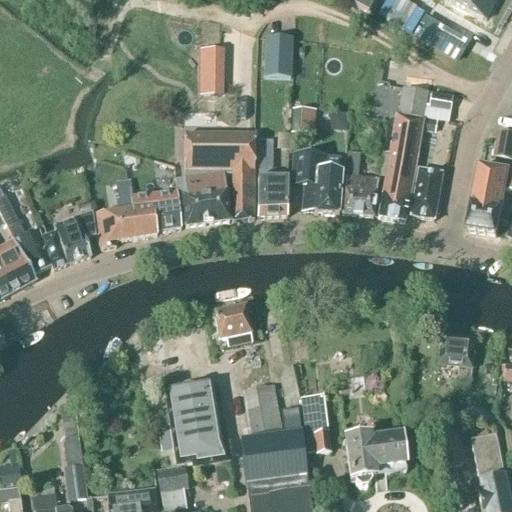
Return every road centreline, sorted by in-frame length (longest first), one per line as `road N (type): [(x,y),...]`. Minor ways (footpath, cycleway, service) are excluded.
road 1 (unclassified): [(0,318),(57,286),(185,248),(320,236),(450,249)]
road 2 (track): [(246,34),(272,11),(313,12),(491,98)]
road 3 (unclassified): [(450,249),(467,148),(511,63)]
